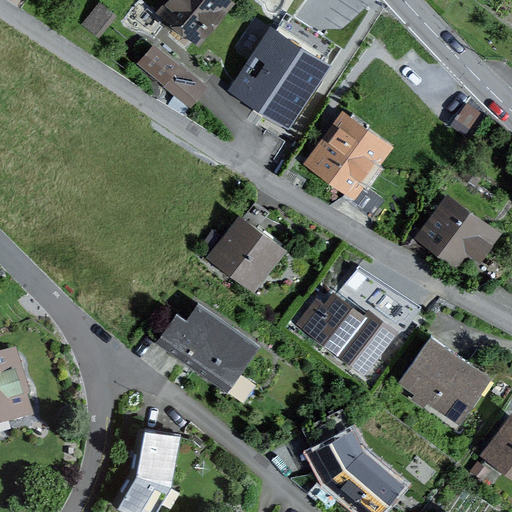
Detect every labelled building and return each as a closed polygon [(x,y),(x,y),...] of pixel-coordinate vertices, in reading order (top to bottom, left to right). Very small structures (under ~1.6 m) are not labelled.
[(172,32),(176,28),(199,47),(236,2),(233,0),(167,0),(157,12),(165,19),(161,23),(172,32)] [(96,33),(112,13),(100,4),(84,23),(96,33)] [(274,30),(269,27),(228,91),(288,130),(342,48),(286,12),(274,30)] [(137,63),(164,86),(163,88),(189,110),(209,87),(183,65),(181,67),(154,44),(137,63)] [(481,109),(466,99),(452,121),(466,131),(481,109)] [(393,148),(341,111),(303,165),(344,194),(342,197),(372,218),(384,200),(366,187),(393,148)] [(476,186),(486,170),(468,160),(459,175),(476,186)] [(447,185),(417,227),(412,224),(401,245),(424,258),(430,246),(419,240),(420,238),(469,273),(503,225),(447,185)] [(270,210),(254,199),(245,213),(260,224),(270,210)] [(201,242),(210,248),(204,256),(253,291),(287,243),(260,224),(245,213),(238,208),(220,233),(212,227),(201,242)] [(398,325),(394,331),(399,334),(420,305),(358,261),(338,289),(364,308),(368,303),(398,325)] [(316,292),(295,321),(365,371),(394,331),(398,325),(368,303),(364,308),(338,289),(332,285),(323,298),(316,292)] [(260,340),(198,296),(185,311),(177,306),(154,337),(227,389),(260,340)] [(424,403),(427,397),(460,419),(492,370),(430,329),(397,378),(415,389),(411,394),(424,403)] [(0,433),(43,421),(22,350),(0,355),(0,433)] [(308,446),(324,479),(363,511),(378,511),(405,480),(363,445),(343,405),(302,425),(311,444),(308,446)] [(511,406),(479,453),(511,476),(511,406)] [(133,474),(116,503),(131,511),(159,511),(175,484),(183,437),(142,430),(133,474)] [(470,470),(482,480),(491,469),(480,459),(470,470)]
